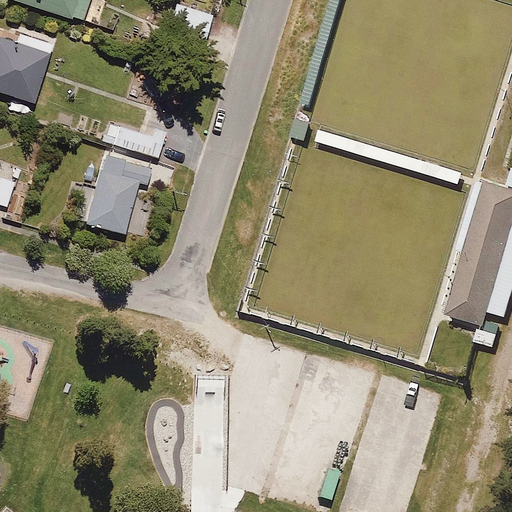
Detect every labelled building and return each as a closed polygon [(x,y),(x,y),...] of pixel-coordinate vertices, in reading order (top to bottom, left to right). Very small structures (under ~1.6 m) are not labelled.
[(70,0),(23,0),(66,14),(70,0)] [(197,5),(177,0),(157,0),(148,34),(185,46),(197,5)] [(0,90),(21,96),(40,34),(0,22),(0,90)] [(85,147),(66,217),(110,229),(123,181),(133,181),(139,161),(85,147)] [(511,257),(511,189),(476,178),(436,306),(492,324),(511,257)]
